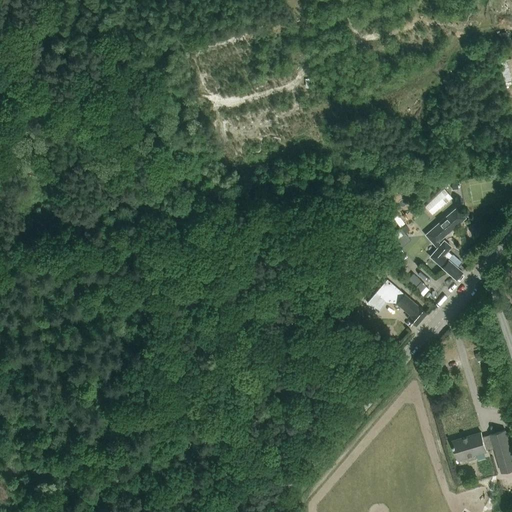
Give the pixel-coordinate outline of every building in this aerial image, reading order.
[(430,256),(455,281),(472,263),(447,239),(468,217),(454,203),(424,235),(438,248),(430,256)] [(414,277),(426,288),(430,283),(419,272),(414,277)] [(419,324),(430,309),(403,287),(391,302),(419,324)] [(481,353),(484,359),(491,356),(488,349),(481,353)] [(494,473),(511,467),(511,461),(502,429),(482,435),(480,428),(445,438),(452,463),(488,452),(494,473)]
